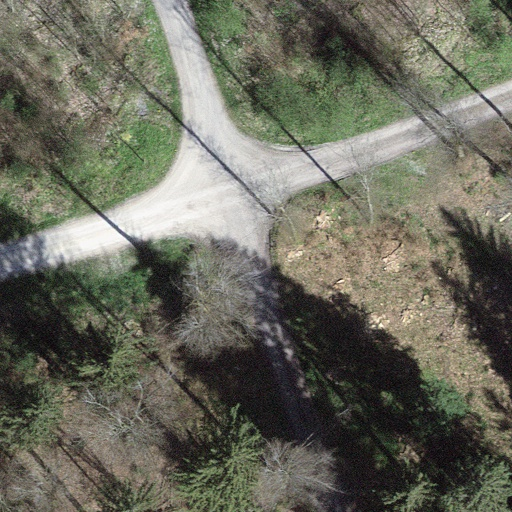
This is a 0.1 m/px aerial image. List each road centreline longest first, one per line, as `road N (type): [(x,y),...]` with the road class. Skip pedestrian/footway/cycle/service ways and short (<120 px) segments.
road 1 (track): [(511,91),(231,195),(0,257)]
road 2 (track): [(173,0),(231,195),(286,511)]
